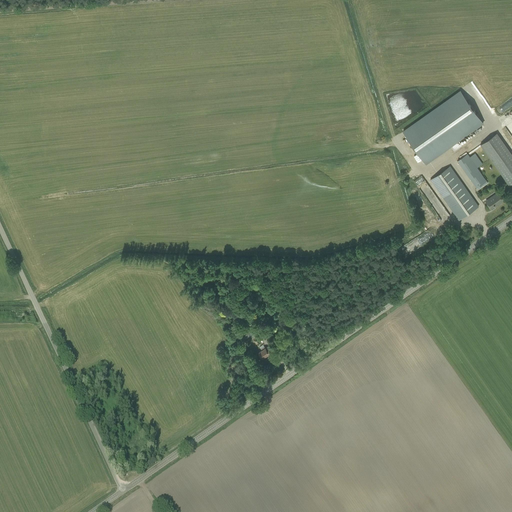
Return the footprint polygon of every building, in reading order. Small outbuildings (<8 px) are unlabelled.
[(458,140),(483,123),(461,91),(403,132),(425,163),(450,146),(454,151),(462,145),(458,140)] [(480,144),(509,186),(511,183),(511,154),(497,133),(480,144)] [(467,154),(457,161),(477,188),(487,181),(467,154)] [(430,180),(456,216),(459,220),(478,206),(450,166),(430,180)] [(486,201),(488,205),(491,209),(495,206),(495,205),(498,203),(498,204),(504,200),(499,192),(486,201)] [(273,295),(267,298),(270,303),(276,300),(273,295)] [(254,310),(246,314),(249,320),(256,316),(257,314),(254,310)] [(257,314),(256,316),(261,321),(265,318),(260,312),(257,314)] [(260,330),(255,323),(238,334),(243,341),(260,330)] [(234,348),(238,354),(244,349),(241,345),(238,348),(236,346),(234,348)] [(258,352),(259,354),(262,358),(269,354),(270,355),(274,352),(269,345),(258,352)]
